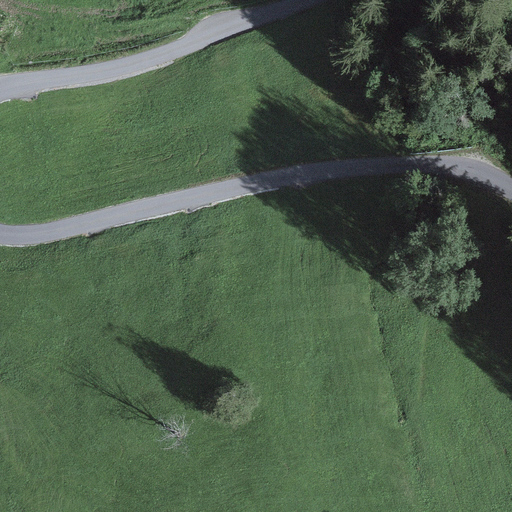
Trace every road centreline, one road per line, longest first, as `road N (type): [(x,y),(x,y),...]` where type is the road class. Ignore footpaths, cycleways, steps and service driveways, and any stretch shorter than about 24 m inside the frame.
road 1 (unclassified): [(0,232),(53,231),(336,169),(439,164),(511,189)]
road 2 (unclassified): [(302,0),(133,63),(0,88)]
